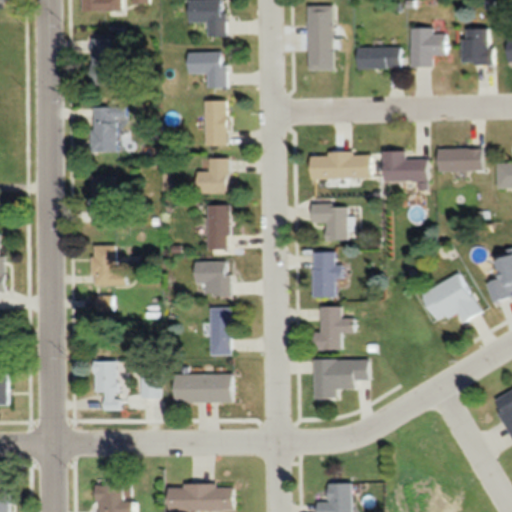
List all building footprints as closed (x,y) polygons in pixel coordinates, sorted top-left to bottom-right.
[(84,0),(84,11),(123,11),(123,0),(84,0)] [(228,35),(227,0),(190,0),(190,22),(209,22),(209,35),(228,35)] [(336,5),(310,5),(310,70),(336,70),(336,5)] [(449,55),(449,27),(413,27),(413,66),(437,66),(437,55),(449,55)] [(465,28),(465,64),(497,64),(497,28),(465,28)] [(119,37),(93,37),(93,85),(119,85),(119,37)] [(403,46),(360,46),(360,68),(403,68),(403,46)] [(210,87),(229,87),(229,52),(190,52),(190,73),(210,73),(210,87)] [(229,144),(229,100),(204,100),(204,144),(229,144)] [(93,152),(120,152),(120,118),(127,118),(127,107),(93,107),(93,152)] [(442,147),(442,171),(487,171),(487,147),(442,147)] [(386,150),(386,180),(432,180),(432,159),(409,159),(409,150),(386,150)] [(374,178),(373,152),(312,153),(313,179),(374,178)] [(231,158),(210,158),(210,170),(199,170),(199,193),(231,193),(231,158)] [(500,187),(511,187),(511,160),(500,160),(500,187)] [(94,175),(94,223),(117,223),(117,175),(94,175)] [(210,250),(232,250),(232,204),(210,204),(210,250)] [(327,240),(350,240),(349,204),(313,204),(314,222),(327,222),(327,240)] [(0,291),(8,291),(7,233),(0,233),(0,291)] [(125,285),(125,245),(94,245),(94,285),(125,285)] [(489,282),(496,303),(511,298),(511,249),(509,251),(511,258),(501,260),(506,277),(489,282)] [(314,297),(337,296),(337,279),(344,279),(344,266),(336,266),(336,252),(314,252),(314,297)] [(233,295),(233,261),(196,261),(196,285),(206,285),(206,295),(233,295)] [(424,291),(438,319),(448,314),(451,320),(462,314),(467,322),(484,313),(463,271),(424,291)] [(343,350),(343,332),(355,332),(355,317),(343,317),(343,306),(323,307),(323,331),(316,331),(316,350),(343,350)] [(234,355),(234,307),(212,307),(212,355),(234,355)] [(8,342),(0,342),(0,360),(8,361),(8,342)] [(315,359),(315,398),(338,398),(338,388),(359,388),(359,379),(371,379),(371,359),(315,359)] [(97,392),(107,392),(107,409),(121,409),(121,361),(97,361),(97,392)] [(0,404),(11,405),(11,374),(0,373),(0,404)] [(177,373),(177,402),(234,402),(234,373),(177,373)] [(161,376),(143,376),(143,397),(161,397),(161,376)] [(511,390),(495,399),(511,432),(511,390)] [(236,511),(236,484),(170,483),(170,511),(236,511)] [(353,511),(353,483),(330,483),(330,501),(318,501),(318,511),(353,511)] [(136,511),(136,499),(133,499),(133,484),(98,485),(98,511),(136,511)] [(0,511),(12,511),(12,486),(0,485),(0,511)]
